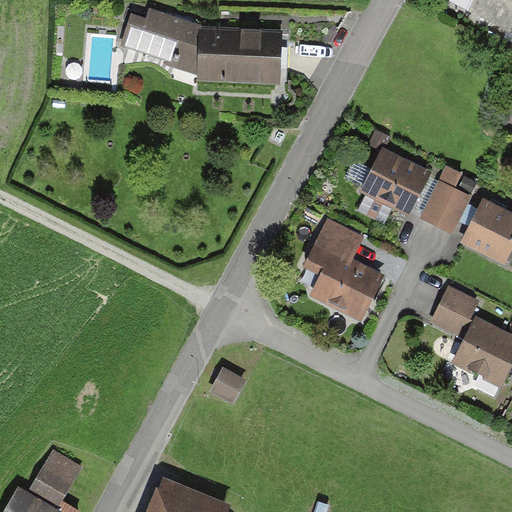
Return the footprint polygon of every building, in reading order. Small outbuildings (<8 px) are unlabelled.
[(511,25),(511,0),(472,0),(466,13),(508,34),(511,25)] [(283,87),(283,31),(203,30),(151,12),(147,22),(132,16),(120,52),(198,76),(198,84),(283,87)] [(431,174),(380,151),(360,195),(365,198),(360,211),(386,223),(393,206),(412,215),(431,174)] [(466,175),(444,165),(420,217),(456,233),(472,197),(459,190),(466,175)] [(511,252),(511,209),(483,196),(461,242),(507,264),(511,252)] [(365,239),(328,221),(306,266),(320,273),(308,297),(364,324),(388,273),(356,257),(365,239)] [(482,301),(451,287),(434,323),(466,337),(454,363),(506,387),(511,372),(511,330),(476,314),(482,301)] [(245,378),(222,367),(210,391),(233,402),(245,378)] [(32,491),(19,485),(4,511),(84,511),(65,501),(83,469),(52,452),(32,491)] [(231,511),(235,503),(163,476),(148,511),(231,511)]
